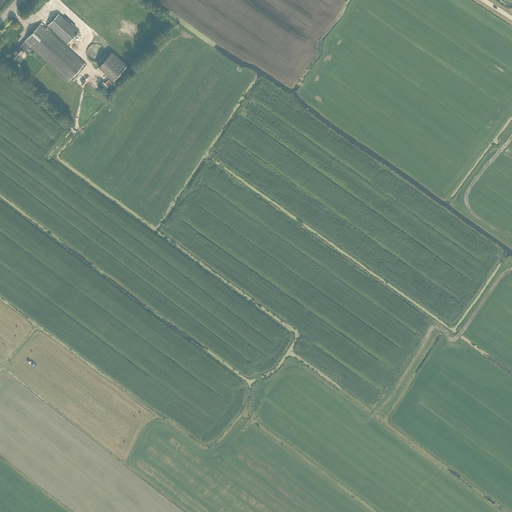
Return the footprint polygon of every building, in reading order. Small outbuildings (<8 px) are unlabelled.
[(75,11),(83,0),(71,0),(68,5),(75,11)] [(100,0),(99,0),(94,8),(101,13),(107,4),(100,0)] [(78,32),(59,13),(48,25),(48,26),(46,28),(41,23),(19,48),(18,47),(10,56),(16,61),(24,52),(23,52),(29,46),(68,82),(85,64),(65,46),(48,30),(50,28),(67,44),(78,32)] [(96,44),(95,44),(94,44),(93,44),(92,45),(91,45),(90,46),(89,47),(88,48),(88,49),(87,49),(87,50),(87,51),(87,52),(87,53),(87,54),(87,55),(87,56),(88,57),(88,58),(89,59),(90,60),(91,61),(92,61),(93,61),(94,62),(95,62),(96,62),(97,62),(98,62),(99,61),(100,61),(101,60),(102,60),(102,59),(103,59),(103,58),(104,57),(104,56),(104,55),(105,55),(105,54),(105,53),(105,52),(105,51),(104,51),(104,50),(104,49),(104,48),(103,48),(103,47),(102,47),(102,46),(101,46),(100,45),(99,44),(98,44),(97,44),(96,44)] [(113,81),(126,66),(112,52),(98,67),(113,81)] [(100,83),(108,87),(110,83),(102,78),(100,83)]
